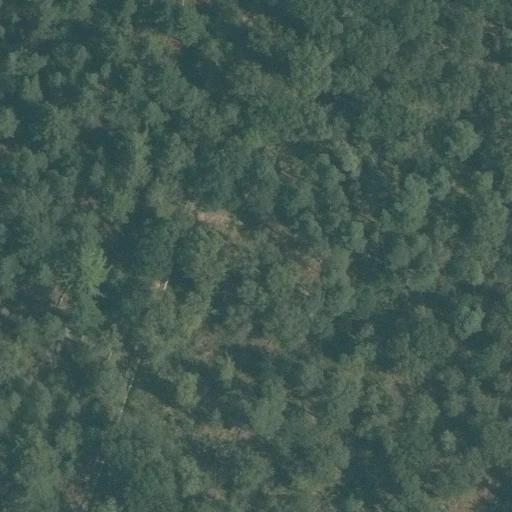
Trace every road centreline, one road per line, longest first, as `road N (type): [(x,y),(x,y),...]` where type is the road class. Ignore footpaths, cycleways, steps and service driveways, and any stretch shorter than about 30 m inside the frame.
road 1 (track): [(146,335),(267,0)]
road 2 (unknown): [(84,511),(146,335)]
road 3 (unknown): [(0,303),(146,335)]
